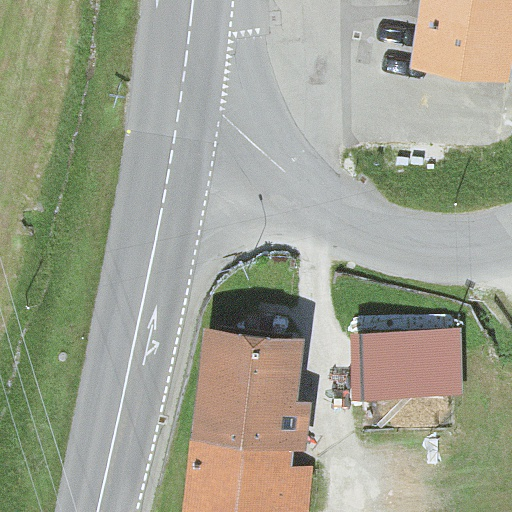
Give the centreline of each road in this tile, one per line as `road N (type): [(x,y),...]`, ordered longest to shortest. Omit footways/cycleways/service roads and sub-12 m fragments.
road 1 (secondary): [(181,87),(96,511)]
road 2 (tertiary): [(181,87),(285,183),(342,217),(461,245),(511,239)]
